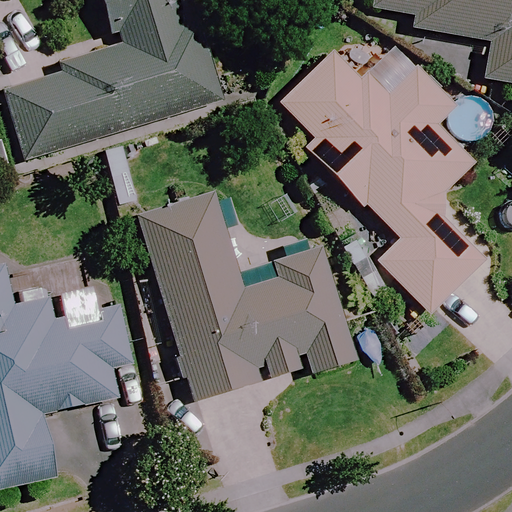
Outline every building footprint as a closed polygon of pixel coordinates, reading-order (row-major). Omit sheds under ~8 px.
[(88,0),(96,25),(109,22),(116,47),(103,50),(39,69),(41,77),(0,88),(0,117),(14,168),(212,112),(186,21),(175,24),(168,0),(88,0)] [(481,42),(476,87),(511,90),(511,0),(358,0),(358,12),(399,15),(397,34),(481,42)] [(341,62),(334,70),(318,55),(269,110),(306,144),(294,157),(357,213),(388,242),(365,267),(421,317),(470,263),(428,225),(437,196),(453,177),(465,164),(430,132),(450,111),(380,48),(355,75),(341,62)] [(114,151),(92,158),(109,211),(131,204),(114,151)] [(183,408),(296,373),(299,383),(351,367),(347,357),(313,247),(264,262),(270,281),(232,293),(202,197),(124,221),(183,408)] [(83,285),(0,305),(0,303),(0,495),(43,485),(51,483),(36,421),(117,402),(110,370),(124,367),(109,307),(89,312),(83,285)]
